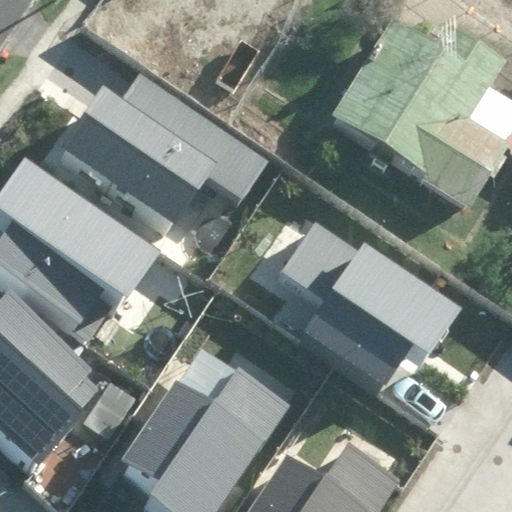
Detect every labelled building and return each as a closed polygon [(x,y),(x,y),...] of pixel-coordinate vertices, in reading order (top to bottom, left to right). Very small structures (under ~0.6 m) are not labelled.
[(445,31),(426,61),(388,38),(335,123),(474,208),(511,146),(511,112),(492,101),(511,71),(445,31)] [(51,151),(167,230),(203,177),(236,199),(266,154),(139,68),(115,103),(93,88),(51,151)] [(0,242),(0,280),(73,329),(96,295),(116,308),(151,257),(16,167),(0,190),(0,231),(5,235),(0,242)] [(419,205),(402,232),(478,279),(494,251),(419,205)] [(297,335),(392,402),(453,315),(313,216),(276,269),(321,301),(297,335)] [(0,444),(31,473),(76,425),(67,417),(96,387),(2,299),(0,301),(0,444)] [(141,510),(144,511),(213,511),(281,399),(236,372),(212,412),(167,386),(116,471),(152,492),(141,510)] [(377,511),(401,477),(348,441),(318,485),(283,462),(249,511),(377,511)]
